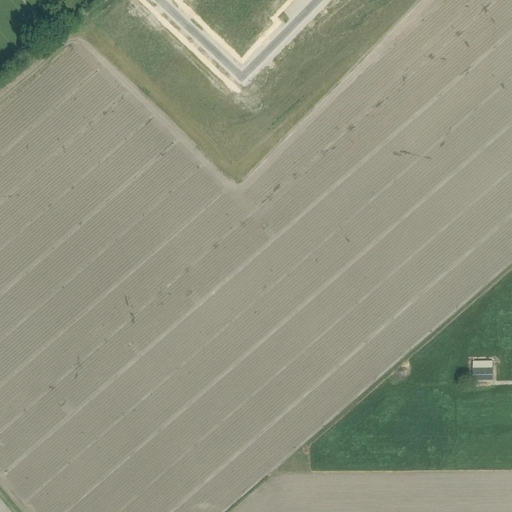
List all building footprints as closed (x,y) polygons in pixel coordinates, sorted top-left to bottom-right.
[(188,0),(198,10),(205,4),(209,9),(217,0),(188,0)] [(265,0),(275,9),(283,0),(265,0)] [(360,8),(367,0),(352,0),(354,2),(350,6),(359,15),(363,10),(360,8)] [(354,19),(359,15),(350,6),(346,11),(337,2),(328,11),(343,25),(351,17),(354,19)] [(217,27),(230,14),(222,6),(209,19),(217,27)] [(343,25),(328,11),(319,20),(328,29),(324,33),(333,41),(337,37),(334,34),(343,25)] [(217,27),(225,35),(238,22),(230,14),(217,27)] [(238,22),(225,35),(233,42),(245,29),(238,22)] [(323,53),(330,46),(312,28),(300,41),(306,47),(302,51),(318,67),(327,58),(323,53)] [(245,29),(233,42),(241,50),(253,37),(245,29)] [(296,89),(305,80),(302,77),(310,69),(292,51),(280,63),(289,72),(284,77),(296,89)] [(200,100),(217,82),(207,73),(201,80),(194,74),(190,70),(178,83),(189,94),(191,91),(200,100)] [(493,381),(493,369),(473,369),(473,381),(493,381)]
